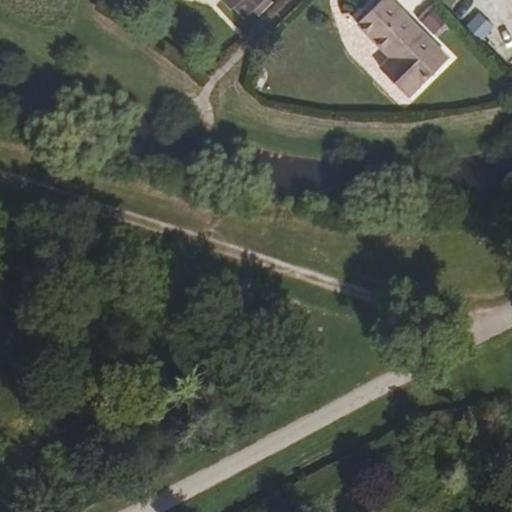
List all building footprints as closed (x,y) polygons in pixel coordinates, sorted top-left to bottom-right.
[(234,7),(245,18),(263,0),(224,0),(233,8),(234,7)] [(383,74),(405,97),(445,58),(389,0),(380,0),(356,23),(389,58),(394,63),(383,74)] [(463,15),(468,20),(461,27),(478,42),(493,27),(471,6),(463,15)] [(430,9),(418,20),(431,34),(443,23),(430,9)] [(378,69),(383,74),(394,63),(389,58),(378,69)]
